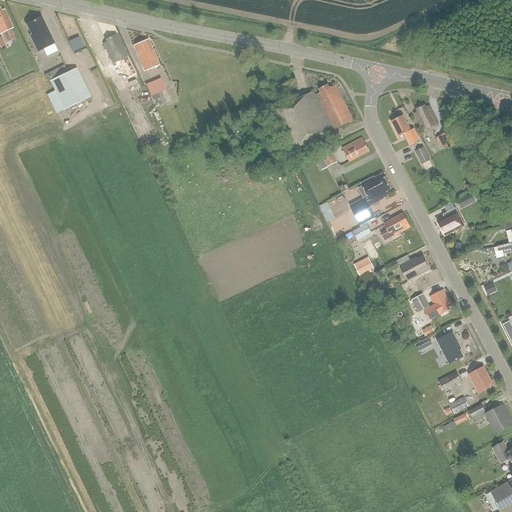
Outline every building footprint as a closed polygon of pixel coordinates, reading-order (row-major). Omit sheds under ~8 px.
[(0,32),(1,34),(3,33),(8,43),(16,39),(11,30),(14,28),(5,10),(2,11),(1,8),(0,8),(0,32)] [(27,25),(32,35),(31,36),(39,52),(55,44),(42,17),(27,25)] [(107,42),(104,44),(114,64),(123,60),(128,57),(117,34),(106,40),(107,42)] [(80,37),(70,42),(74,51),(84,46),(80,37)] [(138,47),(135,48),(145,72),(160,65),(150,43),(147,44),(146,41),(137,45),(138,47)] [(133,66),(126,70),(131,80),(139,77),(133,66)] [(66,74),(63,67),(47,74),(51,81),(65,110),(92,97),(77,68),(66,74)] [(162,79),(146,85),(151,96),(166,90),(162,79)] [(320,138),(339,128),(354,121),(336,86),(330,89),(328,85),(320,90),(321,93),(316,96),(314,92),(273,113),(292,151),(295,150),(299,157),(311,152),(307,144),(310,143),(313,150),(323,145),(320,138)] [(425,106),(417,110),(418,112),(415,114),(424,132),(439,125),(430,107),(426,108),(425,106)] [(393,112),(397,119),(407,114),(404,107),(393,112)] [(254,112),(236,121),(241,131),(250,127),(248,121),(256,117),(254,112)] [(392,122),(395,128),(400,138),(406,135),(412,145),(420,141),(414,130),(411,131),(403,116),(392,122)] [(455,147),(448,132),(441,135),(441,136),(436,139),(440,148),(446,145),(448,150),(455,147)] [(370,152),(363,139),(343,149),(350,162),(370,152)] [(322,171),(338,163),(333,154),(343,148),(341,145),(316,159),(322,171)] [(416,152),(422,164),(430,160),(423,148),(416,152)] [(365,199),(351,207),(357,218),(360,223),(361,226),(375,219),(369,207),(388,197),(386,193),(391,190),(383,175),(375,179),(374,178),(362,184),(363,187),(359,189),(365,199)] [(474,183),(466,186),(469,192),(476,188),(474,183)] [(350,190),(347,185),(344,187),(344,186),(339,188),(342,194),(350,190)] [(472,194),(457,202),(461,209),(475,201),(472,194)] [(445,205),(449,212),(457,208),(454,201),(445,205)] [(445,218),(438,222),(446,237),(465,227),(456,209),(447,214),(444,216),(445,218)] [(389,231),(382,235),(386,242),(410,228),(403,214),(392,221),(392,222),(386,225),(389,231)] [(511,228),(511,223),(511,221),(499,224),(500,231),(511,228)] [(368,224),(354,232),(358,241),(372,234),(368,224)] [(511,243),(509,244),(497,247),(497,248),(498,252),(503,251),(503,252),(509,251),(511,250),(511,243)] [(411,262),(400,267),(408,282),(431,270),(424,257),(419,260),(418,258),(411,262)] [(362,262),(355,266),(360,276),(374,268),(372,264),(365,268),(362,262)] [(396,263),(395,262),(385,267),(389,274),(399,268),(398,268),(396,263)] [(384,269),(374,274),(378,281),(388,275),(384,269)] [(491,285),(485,288),(488,294),(488,295),(494,292),(494,291),(491,285)] [(432,306),(433,308),(432,309),(436,317),(450,310),(449,308),(452,307),(444,291),(431,297),(435,304),(432,305),(432,306)] [(411,301),(418,314),(424,311),(429,308),(423,295),(411,301)] [(429,308),(424,311),(429,321),(436,317),(432,309),(433,308),(432,306),(429,308)] [(511,326),(510,322),(503,325),(506,333),(511,329),(511,326)] [(431,327),(423,332),(424,333),(426,337),(434,332),(431,327)] [(450,364),(464,357),(460,350),(462,349),(453,333),(438,341),(450,364)] [(419,351),(433,343),(430,338),(416,345),(419,351)] [(489,385),(492,383),(484,368),(470,375),(479,394),(491,388),(489,385)] [(457,372),(440,381),(442,384),(443,387),(446,392),(463,383),(457,372)] [(453,399),(447,402),(455,415),(460,412),(453,399)] [(480,405),(467,412),(472,419),(484,412),(480,405)] [(510,426),(509,423),(511,422),(503,405),(486,414),(497,433),(510,426)] [(464,415),(454,421),(456,426),(467,420),(464,415)] [(511,449),(509,451),(504,442),(493,448),(501,464),(511,459),(511,461),(511,449)] [(493,511),(511,500),(511,490),(508,483),(484,495),(493,511)]
